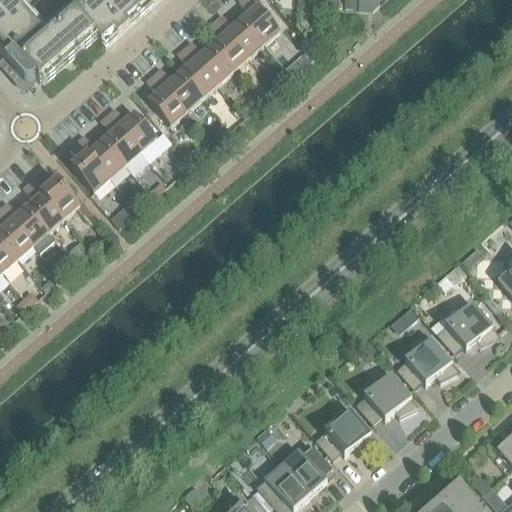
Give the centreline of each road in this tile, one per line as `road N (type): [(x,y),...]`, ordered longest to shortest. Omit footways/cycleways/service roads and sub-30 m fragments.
road 1 (secondary): [(61,511),(511,120)]
road 2 (residential): [(29,132),(186,0)]
road 3 (residential): [(365,511),(511,384)]
